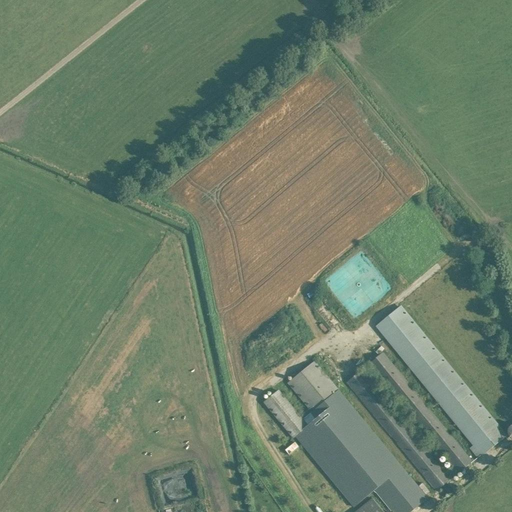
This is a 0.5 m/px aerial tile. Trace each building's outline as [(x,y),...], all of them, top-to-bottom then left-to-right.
[(506,435),(400,306),(376,326),(468,438),(474,445),(470,448),(477,457),(481,454),(481,455),(506,435)] [(397,442),(431,483),(437,491),(472,462),(383,353),(370,364),(415,419),(405,426),(360,372),(347,382),(392,437),(390,439),(395,445),(397,442)] [(309,409),(300,416),(279,391),(264,403),(293,438),(296,436),(354,507),(375,490),(392,511),(410,511),(428,498),(315,361),(288,383),(309,409)] [(284,450),(288,454),(295,448),(290,443),(284,450)] [(354,511),(383,511),(372,497),(354,511)]
